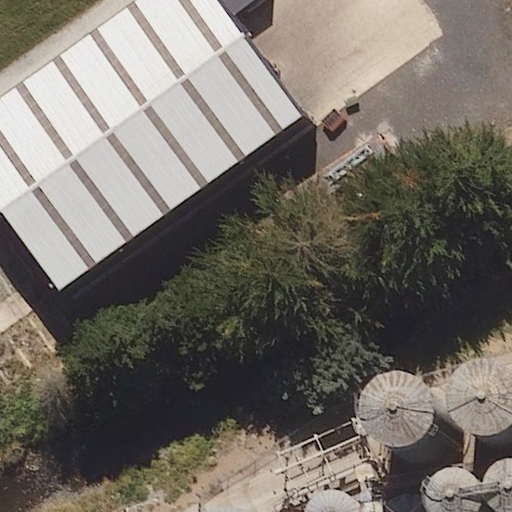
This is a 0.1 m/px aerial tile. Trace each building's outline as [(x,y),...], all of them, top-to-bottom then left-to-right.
[(249,0),(160,0),(0,112),(0,167),(87,291),(333,119),(249,0)] [(511,372),(507,373),(500,375),(494,378),(489,382),(484,386),(480,391),(478,397),(476,404),(475,410),(476,417),(478,423),(480,429),(484,434),(489,439),(494,443),(500,446),(506,447),(511,447),(511,372)] [(418,387),(411,389),(405,392),(400,395),(395,400),(392,405),(389,411),(387,417),(387,424),(387,431),(389,437),(392,443),(395,448),(400,453),(405,457),(411,460),(418,461),(424,462),(431,461),(437,460),(443,457),(448,453),(453,448),(457,443),(460,437),(461,431),(462,424),(461,418),(460,411),(457,405),(453,400),(449,395),(443,392),(437,389),(431,387),(424,386),(418,387)] [(486,476),(482,476),(477,477),(473,479),(469,482),(465,485),(463,489),(460,493),(459,497),(458,502),(459,506),(460,511),(510,511),(511,509),(511,504),(511,500),(511,495),(509,491),(506,487),(503,483),(500,480),(495,478),(491,477),(486,476)] [(337,498),(332,499),(327,501),(319,506),(318,507),(314,511),(366,511),(363,507),(358,504),(354,501),(348,499),(343,498),(337,498)] [(445,511),(441,508),(436,505),(431,503),(426,503),(421,503),(416,504),(411,505),(407,508),(403,511),(402,511),(445,511)]
